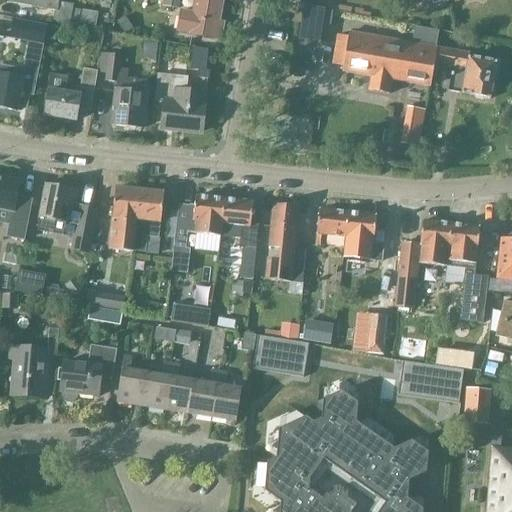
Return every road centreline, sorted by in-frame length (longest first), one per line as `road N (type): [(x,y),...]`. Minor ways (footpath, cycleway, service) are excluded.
road 1 (residential): [(511,181),(421,191),(232,171)]
road 2 (residential): [(232,171),(0,145)]
road 3 (residential): [(228,456),(0,438)]
road 4 (residential): [(232,171),(262,0)]
